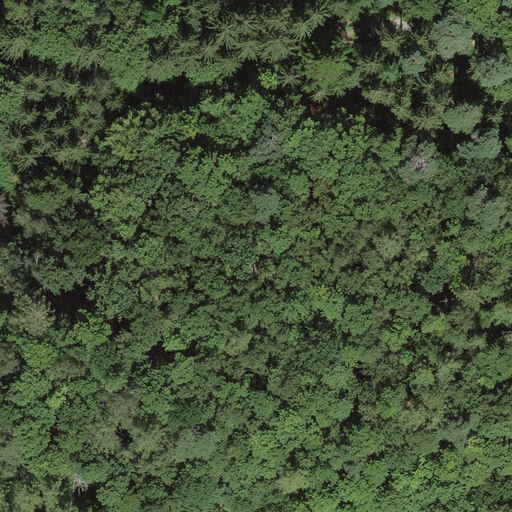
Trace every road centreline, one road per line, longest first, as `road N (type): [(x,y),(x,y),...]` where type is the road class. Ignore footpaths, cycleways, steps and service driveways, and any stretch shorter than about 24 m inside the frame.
road 1 (track): [(0,66),(42,79),(165,88),(408,21),(441,22),(511,50)]
road 2 (track): [(511,466),(399,511)]
